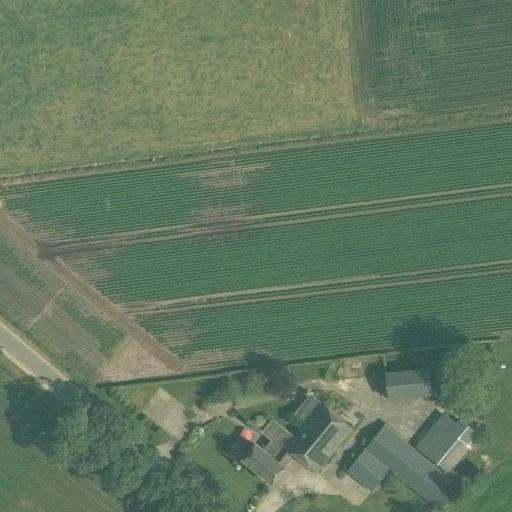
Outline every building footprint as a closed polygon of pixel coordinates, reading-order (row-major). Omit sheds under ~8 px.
[(387,401),(432,397),(429,369),(384,374),(387,401)] [(311,390),(295,411),(306,419),(322,398),(311,390)] [(306,443),(295,456),(317,474),(353,429),(321,404),(296,435),(306,443)] [(480,427),(457,408),(449,418),(441,411),(413,446),(448,475),(470,448),(467,446),(477,434),(475,433),(480,427)] [(306,443),(296,435),(294,438),(272,420),(262,433),(271,440),(262,451),(254,445),(241,462),(273,487),(287,470),(284,468),(294,456),(295,456),(306,443)] [(459,487),(399,439),(401,436),(385,423),(346,472),(372,493),(390,471),(440,511),(459,487)]
